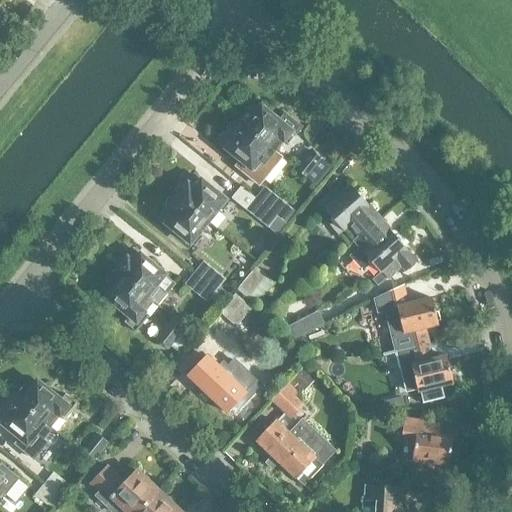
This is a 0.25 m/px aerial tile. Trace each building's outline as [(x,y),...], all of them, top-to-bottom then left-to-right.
[(238,123),(274,153),(284,142),(287,144),(295,135),(261,107),(254,116),(248,111),(238,123)] [(274,153),(238,123),(236,121),(234,123),(230,123),(226,128),(226,132),(225,134),(227,136),(220,144),(254,173),(262,163),(258,159),(267,148),(274,153)] [(316,187),(332,168),(310,150),(294,169),(306,178),(316,187)] [(229,204),(194,175),(187,184),(185,183),(184,185),(180,185),(175,190),(176,194),(175,196),(207,222),(216,210),(220,214),(229,204)] [(358,236),(377,219),(348,186),(338,195),(335,192),(320,205),(335,222),(330,226),(338,235),(348,225),(358,236)] [(255,200),(278,218),(288,205),(266,187),(255,200)] [(283,222),(278,218),(255,200),(241,188),(232,199),(269,229),(271,227),(276,232),(283,222)] [(166,211),(159,218),(193,247),(201,237),(197,233),(207,222),(175,196),(173,197),(169,197),(165,202),(166,207),(164,209),(166,211)] [(378,219),(358,236),(366,245),(362,248),(360,247),(350,256),(361,269),(366,269),(372,263),(387,280),(401,267),(405,271),(415,262),(378,219)] [(113,270),(156,305),(156,306),(174,284),(133,250),(126,258),(124,257),(122,259),(118,259),(114,264),(115,268),(113,270)] [(193,274),(225,299),(227,296),(219,290),(228,278),(205,259),(193,274)] [(257,266),(240,286),(251,295),(249,298),(258,305),(277,282),(257,266)] [(134,332),(156,305),(113,270),(113,271),(115,273),(106,284),(112,290),(106,297),(128,316),(123,322),(134,332)] [(221,303),(225,299),(193,274),(186,283),(209,302),(213,297),(221,303)] [(403,285),(374,299),(377,313),(385,311),(395,352),(429,344),(425,328),(438,325),(431,298),(407,304),(403,285)] [(254,308),(237,293),(221,312),(238,326),(254,308)] [(265,318),(257,310),(252,316),(260,324),(265,318)] [(301,338),(327,324),(319,311),(291,326),(298,339),(301,338)] [(170,347),(180,354),(194,337),(173,320),(157,339),(169,349),(170,347)] [(306,347),(306,341),(301,338),(298,339),(296,340),(295,346),(301,350),(306,347)] [(429,344),(408,349),(412,365),(410,365),(417,392),(452,383),(445,356),(433,359),(429,344)] [(226,412),(244,392),(206,356),(188,376),(226,412)] [(305,391),(316,380),(303,367),(292,378),(296,383),(305,391)] [(61,401),(37,381),(30,391),(24,386),(15,397),(12,395),(12,396),(50,427),(60,416),(63,419),(76,404),(65,395),(61,401)] [(291,419),(304,405),(293,395),(296,392),(287,384),(271,400),(291,419)] [(50,428),(50,427),(12,396),(2,408),(4,410),(0,414),(0,421),(31,447),(39,437),(34,433),(43,423),(50,428)] [(449,464),(452,438),(438,437),(440,424),(403,419),(400,437),(416,439),(413,461),(428,463),(428,461),(449,464)] [(336,454),(301,421),(288,434),(275,421),(256,441),(303,487),(336,454)] [(93,459),(106,442),(96,434),(82,450),(93,459)] [(366,444),(355,444),(356,449),(353,449),(353,461),(365,460),(364,448),(366,448),(366,444)] [(370,456),(368,464),(380,468),(383,460),(370,456)] [(127,511),(138,511),(158,491),(137,471),(124,484),(106,467),(91,483),(119,509),(121,506),(127,511)] [(43,483),(62,499),(72,487),(53,471),(43,483)] [(368,498),(362,498),(360,511),(397,511),(392,511),(393,487),(389,487),(389,480),(376,479),(376,486),(369,486),(368,498)] [(52,510),(62,499),(43,483),(33,494),(52,510)] [(180,511),(158,491),(138,511),(180,511)]
